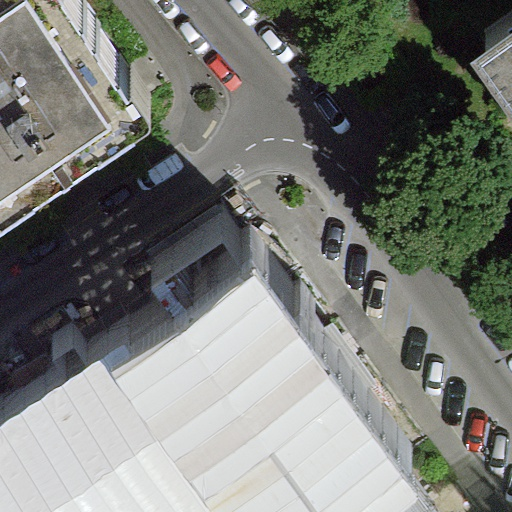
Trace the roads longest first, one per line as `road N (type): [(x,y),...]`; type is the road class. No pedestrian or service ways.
road 1 (residential): [(293,109),(511,411)]
road 2 (residential): [(0,311),(293,109)]
road 3 (residential): [(195,0),(293,109)]
